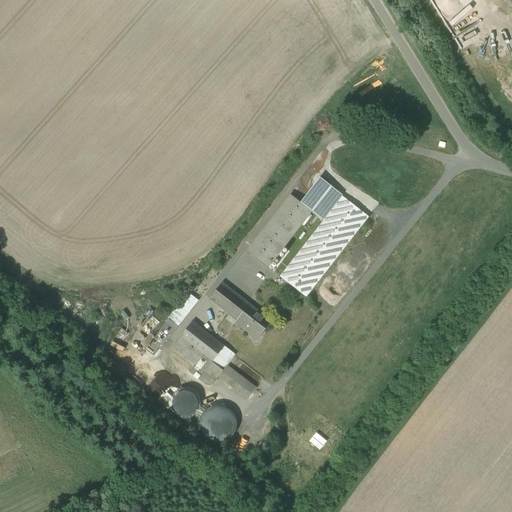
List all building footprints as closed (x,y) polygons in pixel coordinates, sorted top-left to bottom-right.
[(320,178),(300,203),(311,211),(324,221),(343,197),(343,196),(320,178)] [(291,195),(248,251),(268,267),(311,211),(300,203),(291,195)] [(324,221),(281,277),(307,297),(368,217),(343,197),(324,221)] [(272,322),(222,284),(211,299),(238,320),(236,323),(257,340),(272,322)] [(189,293),(169,319),(178,326),(179,327),(199,301),(189,293)] [(169,319),(155,337),(151,334),(147,338),(150,342),(153,338),(163,345),(178,326),(169,319)] [(235,355),(193,323),(194,322),(193,322),(172,349),(214,382),(235,355)] [(163,345),(153,338),(150,342),(145,349),(154,356),(163,345)] [(198,408),(198,404),(197,399),(195,395),(190,392),(186,391),(181,392),(177,395),(174,399),(173,404),(174,409),(177,413),(181,416),(186,417),(191,416),(195,413),(198,408)] [(236,431),(237,424),(236,417),(232,411),(226,407),(218,406),(211,407),(205,411),(202,418),(200,425),(202,432),(206,438),(212,442),(219,443),(226,441),(232,437),(236,431)] [(309,441),(320,450),(327,440),(316,432),(309,441)]
